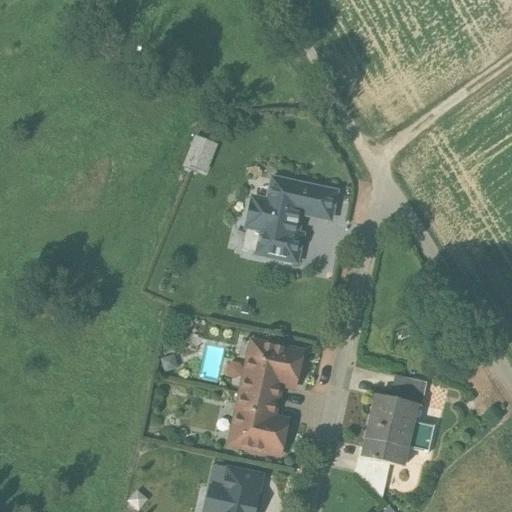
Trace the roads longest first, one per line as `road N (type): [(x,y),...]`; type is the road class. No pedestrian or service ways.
road 1 (residential): [(308,511),(371,224),(392,201)]
road 2 (track): [(392,201),(280,0)]
road 3 (track): [(392,201),(511,390)]
road 4 (track): [(511,61),(370,162)]
